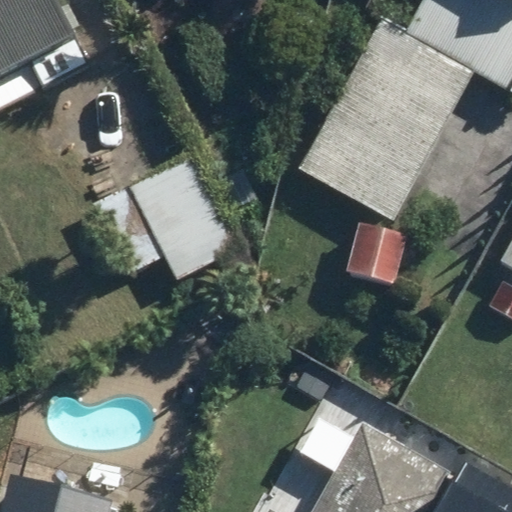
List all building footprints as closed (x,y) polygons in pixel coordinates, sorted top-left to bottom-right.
[(0,0),(0,110),(84,67),(49,0),(0,0)] [(511,0),(420,0),(425,2),(405,38),(378,23),(295,174),(393,228),(477,78),(511,97),(511,0)] [(173,289),(242,257),(199,167),(103,212),(137,284),(164,271),(173,289)] [(411,238),(353,229),(344,288),(403,296),(411,238)] [(511,275),(511,236),(496,267),(511,275)] [(511,511),(511,503),(343,419),(296,511),(269,511),(267,511),(266,511),(511,511)] [(105,511),(6,488),(0,511),(105,511)]
